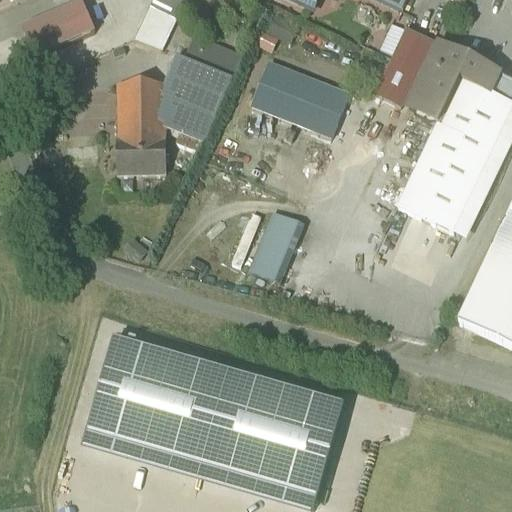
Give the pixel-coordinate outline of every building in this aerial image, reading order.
[(0,0),(0,9),(23,0),(0,0)] [(154,0),(134,45),(161,55),(166,44),(158,41),(163,31),(167,33),(172,22),(168,20),(177,0),(154,0)] [(280,0),(310,14),(316,0),(280,0)] [(410,0),(368,0),(402,16),(410,0)] [(82,7),(22,33),(35,63),(94,37),(82,7)] [(432,47),(406,35),(392,64),(418,76),(432,47)] [(239,65),(192,45),(184,65),(231,83),(239,65)] [(497,79),(470,66),(469,62),(457,56),(452,57),(439,51),(408,116),(437,130),(397,212),(466,245),(511,148),(511,109),(488,98),(497,79)] [(166,89),(118,90),(118,127),(166,127),(166,89)] [(166,127),(118,127),(118,147),(116,147),(116,182),(166,181),(166,146),(166,127)] [(511,211),(457,326),(511,352),(511,211)] [(273,219),(249,277),(279,289),(303,232),(273,219)] [(114,350),(88,444),(316,509),(343,416),(114,350)] [(315,511),(316,509),(88,444),(83,462),(257,511),(315,511)]
